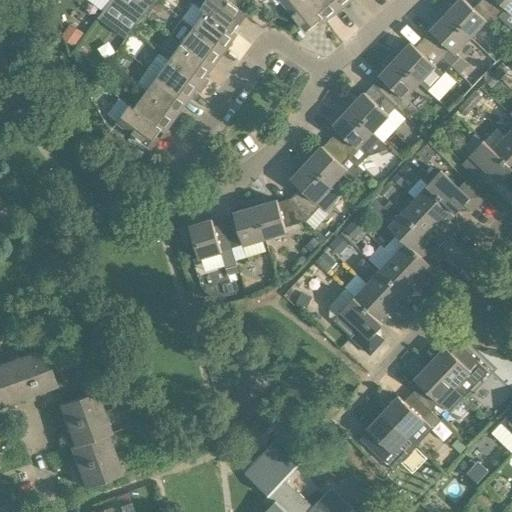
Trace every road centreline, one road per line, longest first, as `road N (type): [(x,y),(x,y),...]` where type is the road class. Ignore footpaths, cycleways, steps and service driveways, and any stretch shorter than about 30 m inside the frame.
road 1 (residential): [(329,74),(271,38),(192,142),(208,182),(219,188)]
road 2 (residential): [(219,188),(233,185),(292,125),(329,74)]
road 3 (residential): [(343,410),(407,338),(472,342)]
